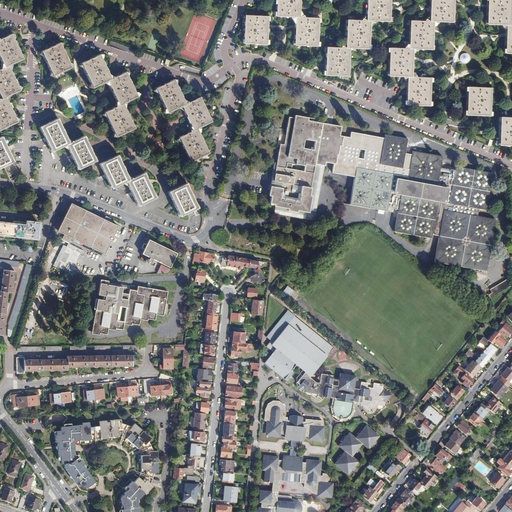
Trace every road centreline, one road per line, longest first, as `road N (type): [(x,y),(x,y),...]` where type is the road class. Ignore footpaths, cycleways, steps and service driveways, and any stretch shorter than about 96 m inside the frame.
road 1 (residential): [(511,166),(254,56)]
road 2 (residential): [(232,65),(201,82),(0,12)]
road 3 (residential): [(211,210),(202,241),(69,192),(0,182)]
road 4 (residential): [(511,346),(375,511)]
road 5 (residential): [(8,385),(142,372),(149,345)]
road 6 (residential): [(232,65),(239,77),(206,196),(211,210)]
